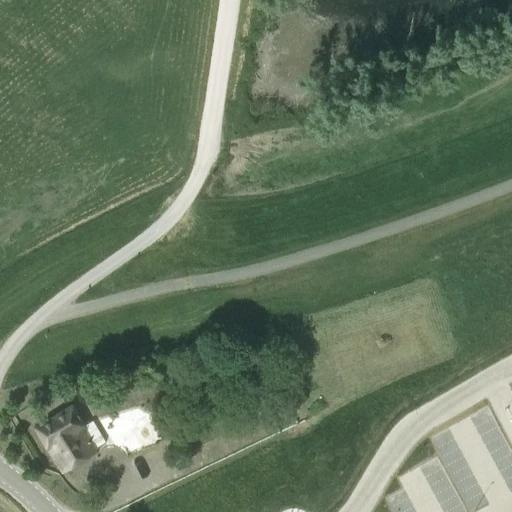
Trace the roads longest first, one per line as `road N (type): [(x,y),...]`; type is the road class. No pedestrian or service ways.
road 1 (unclassified): [(0,369),(20,336),(41,321),(269,267),(511,185)]
road 2 (unclassified): [(511,369),(416,426),(359,511)]
road 3 (unknown): [(90,511),(267,427)]
